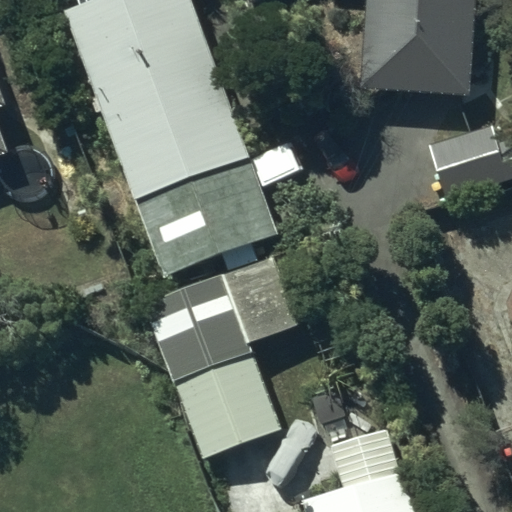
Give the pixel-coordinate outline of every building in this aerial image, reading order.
[(162,279),(220,256),(227,273),(258,261),(251,244),(274,235),(182,0),(73,0),(77,8),(60,14),(162,279)] [(473,0),(364,0),(359,92),(467,99),(473,0)] [(491,130),(430,151),(448,205),(510,184),(491,130)] [(277,260),(142,310),(199,464),(283,432),(250,344),(301,326),(277,260)] [(511,284),(500,289),(511,321),(511,284)] [(415,511),(405,475),(401,476),(388,431),(329,449),(342,493),(304,505),(305,511),(415,511)]
